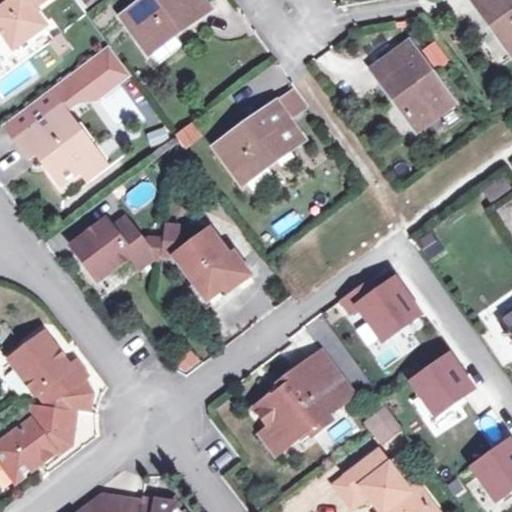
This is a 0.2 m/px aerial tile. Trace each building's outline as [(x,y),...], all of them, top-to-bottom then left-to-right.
[(4,0),(6,1),(0,6),(0,36),(14,54),(46,29),(33,12),(48,1),(47,0),(4,0)] [(202,0),(148,0),(122,19),(149,56),(211,12),(202,0)] [(511,0),(472,0),(511,55),(511,0)] [(409,45),(373,71),(400,110),(410,124),(416,132),(453,105),(409,45)] [(109,48),(98,56),(113,75),(123,67),(109,48)] [(334,48),(317,59),(330,77),(346,66),(334,48)] [(98,56),(80,69),(91,83),(85,89),(87,91),(83,101),(88,106),(129,75),(123,67),(113,75),(98,56)] [(0,62),(0,61),(0,84),(11,76),(0,62)] [(4,126),(17,142),(31,162),(38,156),(62,187),(79,174),(92,164),(81,150),(89,143),(76,128),(73,130),(59,113),(64,108),(68,112),(83,101),(87,91),(85,89),(91,83),(80,69),(4,126)] [(305,113),(292,95),(278,105),(290,123),(305,113)] [(278,105),(215,149),(243,186),(304,142),(290,123),(278,105)] [(410,124),(400,110),(388,119),(398,133),(410,124)] [(190,118),(172,130),(186,150),(204,138),(190,118)] [(164,127),(145,134),(151,147),(169,139),(164,127)] [(108,168),(89,143),(81,150),(92,164),(79,174),(88,184),(108,168)] [(106,223),(72,249),(98,283),(131,259),(135,264),(149,253),(144,247),(125,221),(111,231),(106,223)] [(211,233),(189,249),(176,258),(178,261),(208,300),(225,288),(228,293),(251,276),(235,256),(231,259),(211,233)] [(152,241),(144,247),(149,253),(135,264),(140,270),(155,260),(162,262),(162,259),(164,246),(164,243),(152,241)] [(189,249),(164,246),(162,259),(178,261),(176,258),(189,249)] [(424,317),(398,282),(382,294),(373,281),(344,301),(354,316),(362,310),(387,344),(424,317)] [(511,313),(498,323),(511,343),(511,313)] [(46,335),(10,362),(37,396),(39,394),(46,389),(56,401),(87,379),(89,377),(78,363),(71,368),(46,335)] [(325,352),(312,361),(343,405),(355,395),(325,352)] [(191,353),(179,362),(185,371),(198,361),(191,353)] [(479,392),(454,357),(418,383),(443,418),(479,392)] [(272,398),(257,409),(271,429),(272,431),(280,426),(292,443),(310,431),(314,436),(334,422),(329,415),(343,405),(312,361),(283,382),(287,387),(272,398)] [(46,389),(39,394),(46,401),(44,406),(78,411),(93,412),(87,379),(56,401),(46,389)] [(269,393),(272,398),(287,387),(283,382),(269,393)] [(78,411),(44,406),(38,405),(36,420),(76,427),(78,411)] [(393,419),(383,407),(368,418),(377,431),(393,419)] [(402,431),(393,419),(377,431),(386,443),(402,431)] [(74,444),(76,427),(36,420),(0,446),(0,455),(7,465),(12,461),(25,478),(44,463),(46,465),(74,444)] [(272,431),(271,429),(264,433),(278,454),(292,443),(280,426),(272,431)] [(511,495),(511,442),(477,468),(502,503),(511,495)] [(381,451),(335,484),(354,509),(370,497),(376,504),(378,502),(380,505),(381,503),(384,507),(383,508),(384,510),(381,511),(430,511),(428,508),(434,503),(421,485),(415,488),(396,462),(391,465),(381,451)] [(141,511),(142,507),(121,505),(121,502),(105,495),(83,511),(141,511)] [(184,511),(180,505),(144,500),(142,511),(184,511)] [(440,511),(434,503),(428,508),(430,511),(440,511)]
